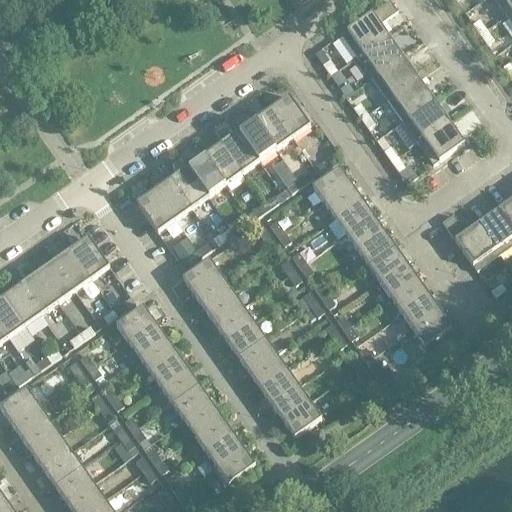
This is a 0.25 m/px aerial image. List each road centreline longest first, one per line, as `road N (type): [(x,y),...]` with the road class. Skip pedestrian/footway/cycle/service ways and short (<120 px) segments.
road 1 (residential): [(0,241),(280,49)]
road 2 (residential): [(408,236),(280,49)]
road 3 (residential): [(511,142),(418,0)]
road 4 (residential): [(408,236),(511,162)]
